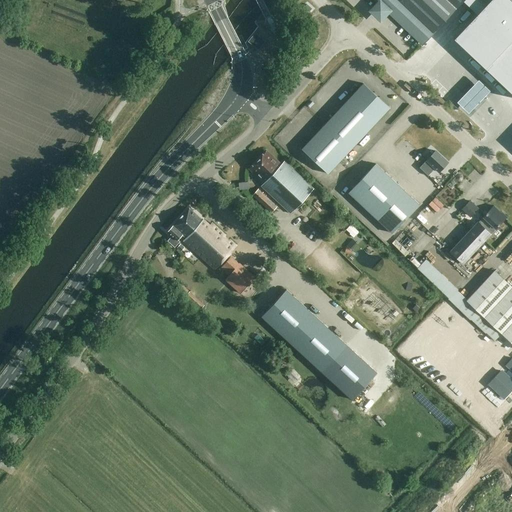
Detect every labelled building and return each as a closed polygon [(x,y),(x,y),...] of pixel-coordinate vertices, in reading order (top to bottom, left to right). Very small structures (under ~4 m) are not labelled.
[(376,0),(381,4),(382,3),(388,8),(387,9),(404,26),(404,27),(422,44),(463,0),(376,0)] [(511,0),(490,0),(454,39),(511,92),(511,0)] [(258,47),(262,41),(255,35),(250,41),(258,47)] [(328,173),(390,107),(364,83),(302,148),(328,173)] [(511,100),(506,94),(502,99),(511,110),(511,100)] [(500,116),(509,109),(504,104),(495,111),(500,116)] [(490,112),(485,116),(497,132),(502,128),(490,112)] [(260,157),(258,160),(272,173),(280,165),(266,151),(265,152),(263,153),(261,155),(260,157)] [(420,168),(428,175),(434,168),(439,172),(448,163),(435,151),(420,168)] [(250,169),(264,182),(272,173),(258,160),(250,169)] [(260,186),(290,214),(314,189),(313,189),(284,161),(282,162),(280,165),(272,173),(264,182),(262,184),(260,186)] [(375,164),(348,193),(391,234),(418,204),(375,164)] [(449,176),(452,180),(462,173),(459,169),(449,176)] [(252,195),(271,213),(277,207),(258,189),(252,195)] [(461,209),(470,217),(478,208),(470,200),(461,209)] [(450,251),(463,264),(507,217),(502,212),(501,213),(493,206),(483,217),(478,222),(477,222),(450,251)] [(189,208),(173,226),(182,234),(186,238),(183,241),(214,269),(236,246),(211,223),(209,225),(203,219),(202,220),(189,208)] [(345,229),(351,234),(355,229),(350,224),(349,225),(347,227),(345,229)] [(177,240),(182,234),(173,226),(167,232),(172,236),(168,241),(174,247),(179,241),(177,240)] [(395,239),(391,243),(404,257),(408,253),(395,239)] [(408,260),(417,268),(420,265),(412,256),(408,260)] [(417,268),(421,272),(430,264),(425,259),(420,265),(417,268)] [(224,281),(239,294),(255,277),(239,263),(224,281)] [(494,341),(501,333),(502,334),(511,322),(511,288),(494,271),(466,301),(458,309),(470,320),(485,333),(486,332),(494,341)] [(169,285),(198,311),(204,305),(189,291),(189,292),(175,279),(169,285)] [(286,290),(261,317),(352,400),(377,372),(286,290)] [(511,322),(502,334),(511,343),(511,322)] [(292,368),(285,375),(291,380),(297,374),(292,368)]
